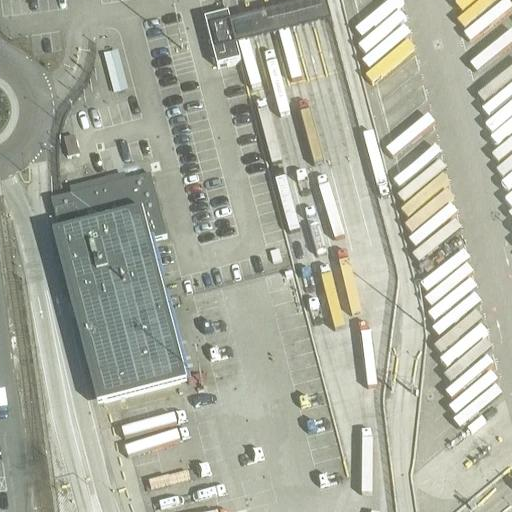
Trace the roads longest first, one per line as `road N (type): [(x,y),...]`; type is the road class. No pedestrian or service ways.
road 1 (unclassified): [(19,511),(0,366)]
road 2 (unclassified): [(0,166),(26,147),(37,116),(28,82),(0,61)]
